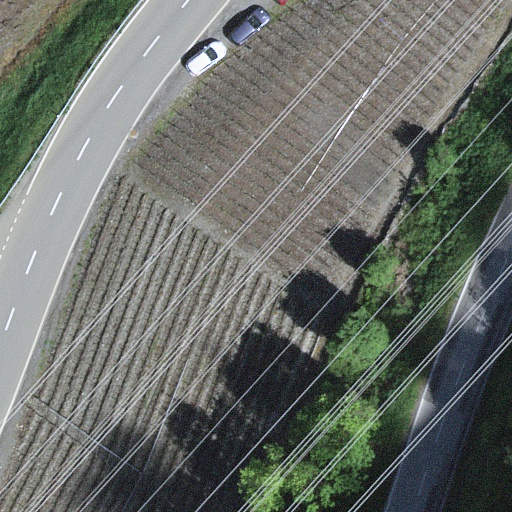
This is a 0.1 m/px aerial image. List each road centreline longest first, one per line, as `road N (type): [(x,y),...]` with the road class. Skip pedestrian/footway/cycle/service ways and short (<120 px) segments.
road 1 (tertiary): [(10,315),(82,154),(187,0)]
road 2 (tertiary): [(511,247),(413,511)]
